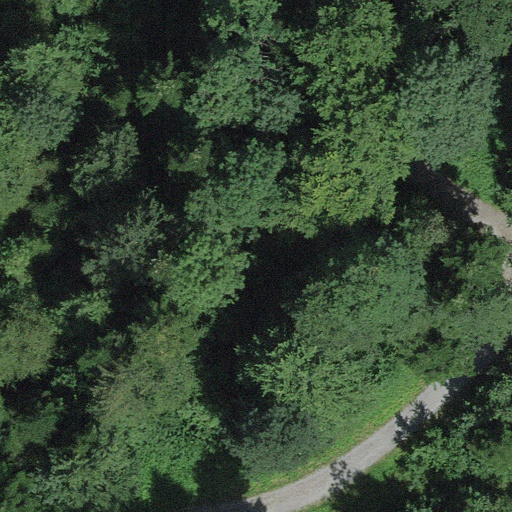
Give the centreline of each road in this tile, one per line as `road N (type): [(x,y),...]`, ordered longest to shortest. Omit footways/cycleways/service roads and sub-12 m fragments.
road 1 (track): [(223,0),(511,236)]
road 2 (track): [(238,511),(350,481),(511,305)]
road 3 (track): [(511,473),(350,481)]
